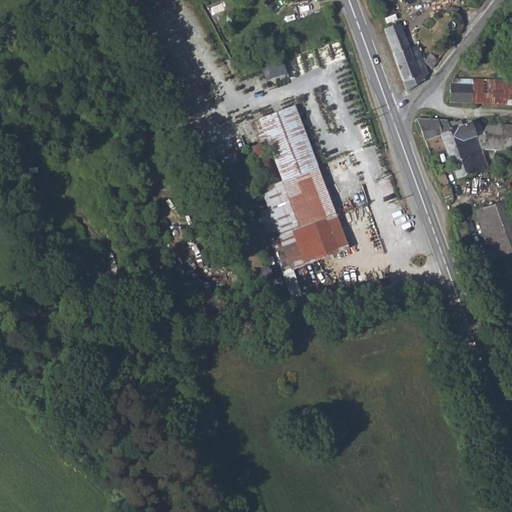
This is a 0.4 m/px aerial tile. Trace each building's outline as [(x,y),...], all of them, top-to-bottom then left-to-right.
[(384,29),(407,91),(421,82),(421,81),(427,74),(424,66),(416,69),(400,23),(384,29)] [(444,41),(439,47),(445,50),(445,51),(449,46),(444,41)] [(315,49),(261,63),(265,79),(319,65),(315,49)] [(424,62),(432,69),(442,55),(442,54),(436,51),(434,52),(432,55),(430,54),(424,62)] [(197,76),(209,99),(222,92),(210,69),(197,76)] [(449,103),(511,106),(511,85),(451,83),(444,93),(444,98),(445,102),(449,103)] [(263,134),(322,258),(348,248),(294,106),(259,119),(264,133),(263,134)] [(417,120),(424,141),(441,135),(446,151),(462,145),(463,147),(468,145),(466,140),(476,136),(483,137),(483,123),(471,122),(462,126),(461,121),(455,124),(455,121),(448,123),(447,120),(418,119),(417,120)] [(462,145),(446,151),(457,179),(488,168),(481,149),(511,150),(511,124),(501,123),(483,123),(483,137),(476,136),(466,140),(468,145),(463,147),(462,145)] [(265,141),(252,145),(263,182),(277,178),(265,141)] [(442,173),(436,174),(443,195),(449,193),(442,173)] [(505,200),(474,211),(493,259),(511,251),(511,211),(509,212),(505,200)] [(461,215),(451,217),(461,244),(470,241),(461,215)] [(473,252),(465,255),(471,273),(475,271),(494,327),(508,321),(488,267),(481,269),(479,262),(477,263),(473,252)] [(511,346),(502,350),(511,375),(511,346)]
